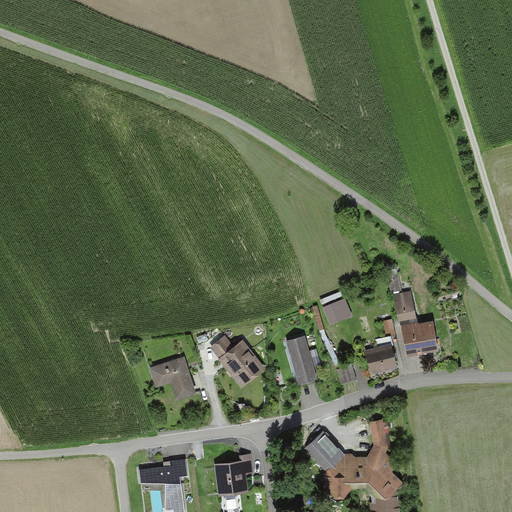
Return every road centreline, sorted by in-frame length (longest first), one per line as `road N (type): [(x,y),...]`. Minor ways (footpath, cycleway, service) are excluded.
road 1 (track): [(511,312),(261,129),(0,33)]
road 2 (track): [(429,0),(511,275)]
road 3 (unclassified): [(511,375),(408,381),(263,427)]
road 4 (unclassified): [(263,427),(120,447)]
road 5 (unclassified): [(120,447),(0,456)]
